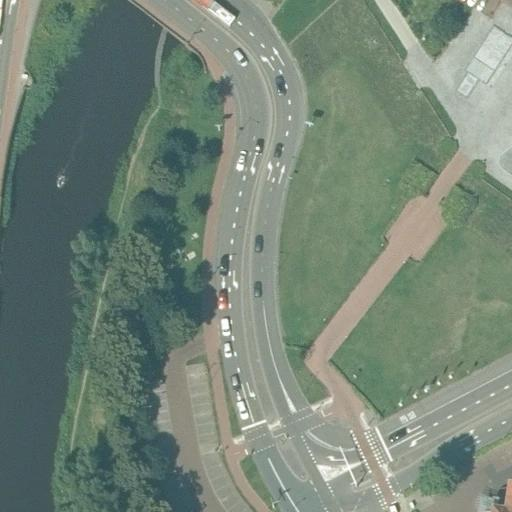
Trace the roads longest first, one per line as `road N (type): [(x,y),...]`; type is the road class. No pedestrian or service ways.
road 1 (tertiary): [(163,0),(249,81),(256,127),(231,242),(231,333),(259,442),(299,511)]
road 2 (tertiary): [(301,435),(275,369),(261,287),(261,245),(288,100),(265,42),(219,0)]
road 3 (secondary): [(345,511),(511,419)]
road 4 (secondary): [(426,427),(301,435)]
